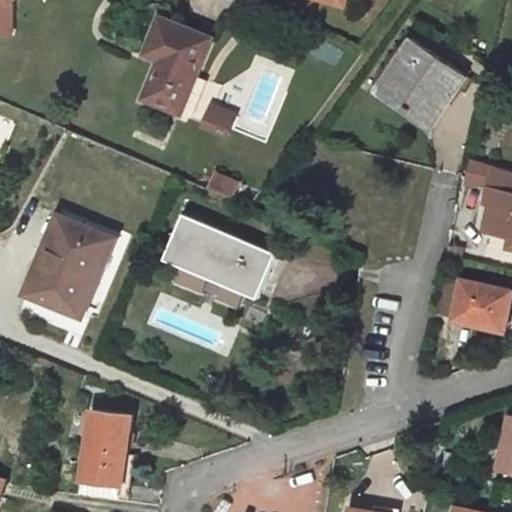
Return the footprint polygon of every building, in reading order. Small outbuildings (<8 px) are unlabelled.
[(0,0),(0,33),(28,34),(28,0),(0,0)] [(214,36),(182,22),(163,15),(148,51),(161,57),(147,96),(183,111),(214,36)] [(467,72),(414,35),(403,49),(412,56),(391,87),(402,94),(399,99),(430,121),(446,97),(450,101),(464,84),(460,82),(467,72)] [(379,84),(399,99),(402,94),(391,87),(412,56),(403,49),(379,84)] [(231,137),(242,111),(215,100),(205,126),(231,137)] [(511,188),(493,185),(489,202),(492,203),(486,229),(511,235),(511,234),(511,188)] [(117,237),(61,213),(46,249),(51,252),(34,293),(84,314),(117,237)] [(272,248),(195,214),(175,260),(252,294),(272,248)] [(511,308),(511,287),(468,277),(459,314),(477,319),(476,321),(498,327),(499,321),(508,323),(511,308)] [(31,293),(24,308),(70,330),(77,315),(31,293)] [(498,327),(507,329),(508,323),(499,321),(498,327)] [(125,484),(135,414),(97,408),(87,477),(125,484)] [(511,467),(511,412),(511,413),(501,466),(511,467)]
